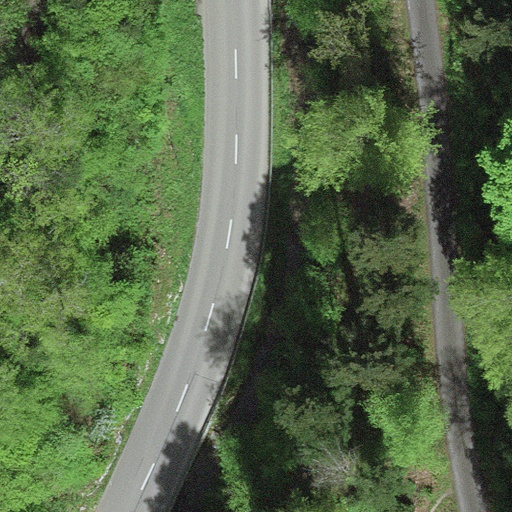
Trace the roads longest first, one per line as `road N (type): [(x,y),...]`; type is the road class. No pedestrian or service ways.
road 1 (tertiary): [(232,0),(223,241),(207,312),(129,511)]
road 2 (unclassified): [(477,511),(414,0)]
